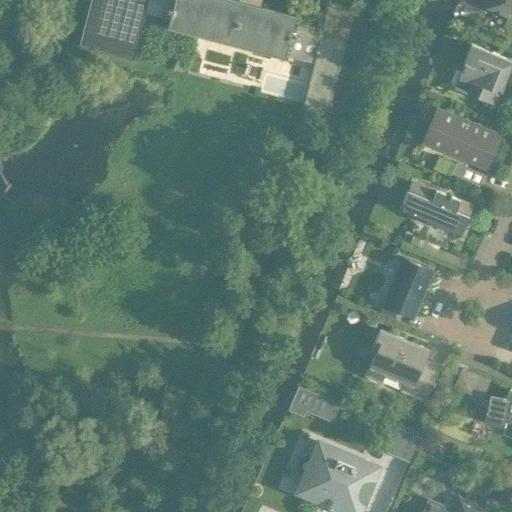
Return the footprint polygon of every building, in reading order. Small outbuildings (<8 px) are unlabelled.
[(293,17),(259,9),(257,8),(259,1),(256,0),(244,0),(242,4),(226,0),(175,0),(175,3),(163,0),(89,0),(77,48),(131,62),(144,14),(171,21),(169,26),(282,55),(280,60),(312,68),(302,105),(326,111),(333,83),(335,83),(342,58),(340,57),(352,11),(328,5),(322,31),(291,23),(293,17)] [(511,0),(482,0),(480,4),(508,16),(504,25),(511,28),(511,0)] [(465,63),(459,77),(463,88),(478,94),(477,96),(495,104),(498,98),(497,98),(500,93),(504,84),(511,87),(511,67),(511,63),(511,60),(470,43),(463,62),(465,63)] [(421,142),(486,169),(488,170),(503,135),(435,107),(421,142)] [(456,163),(451,174),(479,185),(483,174),(456,163)] [(473,205),(411,179),(399,208),(460,235),(473,205)] [(413,317),(432,270),(401,257),(382,304),(413,317)] [(439,367),(423,361),(428,349),(379,328),(365,361),(370,363),(365,375),(382,382),(385,373),(404,381),(400,390),(425,400),(439,367)] [(481,399),(490,379),(461,367),(453,387),(481,399)] [(298,384),(290,406),(333,420),(341,398),(298,384)] [(511,389),(509,388),(506,396),(489,393),(483,422),(504,427),(505,420),(511,422),(511,389)] [(382,445),(410,460),(421,437),(393,423),(382,445)] [(371,480),(377,467),(377,466),(376,466),(372,464),(371,463),(370,462),(368,461),(367,461),(364,459),(361,459),(359,459),(319,442),(318,441),(318,442),(312,456),(311,455),(310,455),(308,455),(306,455),(303,456),(301,457),(300,458),(299,459),(298,460),(297,461),(297,462),(296,464),(296,465),(296,466),(296,468),(296,469),(297,470),(297,472),(298,473),(300,475),(302,476),(303,477),(297,491),(302,493),(303,494),(306,496),(309,497),(312,498),(315,498),(346,511),(358,511),(363,502),(371,480)] [(427,501),(421,511),(478,511),(480,508),(459,499),(453,511),(427,501)]
